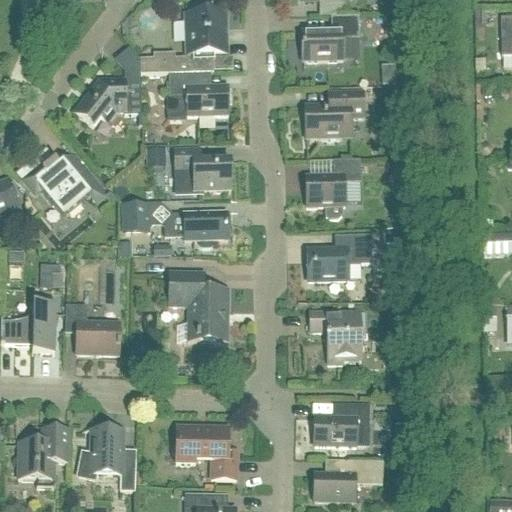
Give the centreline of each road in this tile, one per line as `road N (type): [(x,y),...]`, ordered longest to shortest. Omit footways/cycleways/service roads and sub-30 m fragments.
road 1 (track): [(427,0),(439,511)]
road 2 (residential): [(273,400),(265,380),(264,304),(275,269),(272,176),(260,147),(256,0)]
road 3 (residential): [(273,400),(124,403),(100,390),(0,388)]
road 4 (residential): [(0,145),(20,137),(124,0)]
